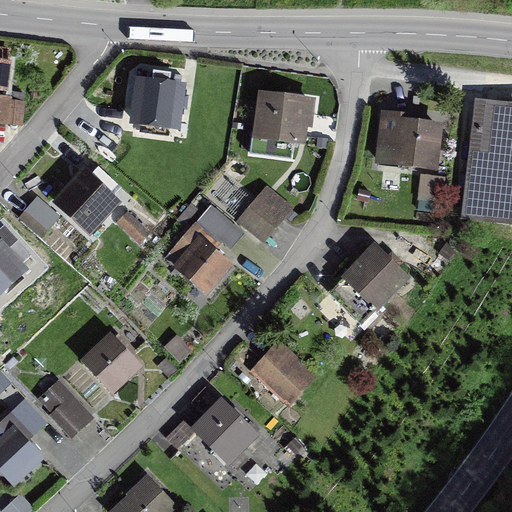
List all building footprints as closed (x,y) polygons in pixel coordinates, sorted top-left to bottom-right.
[(181,89),(140,84),(135,124),(176,129),(181,89)] [(305,103),(262,100),(259,140),(302,143),(305,103)] [(511,210),(511,111),(480,108),(467,217),(511,222),(511,210)] [(437,121),(381,117),(378,164),(433,168),(437,121)] [(196,169),(184,168),(181,189),(194,191),(196,169)] [(114,205),(76,171),(51,199),(89,233),(114,205)] [(290,211),(266,191),(240,223),(264,243),(290,211)] [(50,227),(28,207),(17,219),(38,239),(50,227)] [(240,231),(212,208),(166,262),(206,295),(230,266),(219,256),(240,231)] [(152,238),(126,213),(117,222),(142,247),(152,238)] [(0,292),(26,270),(14,256),(22,249),(3,227),(0,230),(0,292)] [(372,248),(326,297),(360,329),(406,279),(372,248)] [(136,367),(110,339),(84,364),(110,392),(136,367)] [(281,346),(253,377),(284,406),(313,374),(281,346)] [(89,420),(57,387),(37,407),(69,439),(89,420)] [(222,403),(191,432),(225,467),(256,438),(222,403)] [(0,428),(0,469),(16,485),(40,462),(23,445),(28,439),(9,420),(0,428)] [(171,511),(174,510),(144,479),(109,511),(171,511)]
